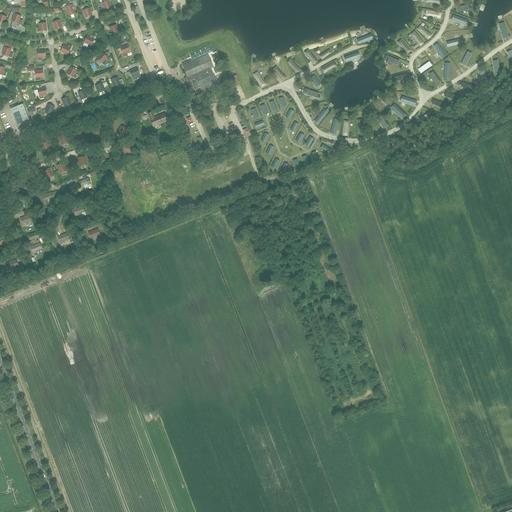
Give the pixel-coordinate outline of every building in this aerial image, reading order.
[(111,8),(108,0),(99,4),(101,8),(104,6),(105,10),(111,8)] [(68,16),(75,13),(72,5),(65,7),(68,16)] [(86,18),(92,16),(91,12),(93,11),(92,7),(83,10),(86,18)] [(21,24),(22,21),(19,20),(21,16),(15,14),(12,21),(21,24)] [(466,20),(453,15),(451,20),(465,24),(466,20)] [(56,30),(62,27),(59,20),(53,22),(56,30)] [(37,32),(47,31),(46,23),(39,24),(40,28),(37,28),(37,32)] [(504,24),(499,25),(503,39),(508,37),(504,24)] [(117,28),(116,25),(109,27),(112,35),(121,31),(120,27),(117,28)] [(429,37),(429,38),(431,35),(429,33),(428,34),(423,29),(423,28),(420,26),(417,29),(428,38),(429,37)] [(420,46),(422,45),(421,44),(423,43),(414,32),(411,34),(413,37),(418,43),(418,44),(420,46)] [(91,45),(95,37),(91,36),(90,38),(87,36),(84,42),(91,45)] [(407,54),(409,52),(409,51),(410,50),(401,39),(397,43),(400,45),(406,51),(405,51),(407,54)] [(67,55),(72,46),(68,44),(67,47),(63,45),(60,51),(67,55)] [(438,44),(434,47),(442,59),(446,56),(438,44)] [(124,57),(127,56),(126,53),(130,51),(128,45),(120,48),(124,57)] [(12,57),(13,53),(10,53),(11,49),(4,47),(2,55),(12,57)] [(38,61),(42,60),(42,57),(46,57),(45,50),(37,51),(38,61)] [(308,50),(304,53),(313,63),(314,62),(315,63),(317,61),(315,59),(310,53),(308,50)] [(320,56),(322,59),(331,53),(329,50),(320,56)] [(104,65),(107,62),(105,60),(107,57),(103,53),(97,59),(104,65)] [(466,54),(461,64),(465,66),(470,56),(466,54)] [(213,67),(212,64),(208,55),(192,62),(191,59),(182,63),(186,72),(188,77),(186,78),(185,78),(192,94),(191,95),(192,98),(195,96),(198,94),(210,89),(219,85),(217,81),(214,75),(211,68),(213,67)] [(357,55),(345,59),(346,64),(359,60),(357,55)] [(397,65),(399,61),(386,55),(386,56),(385,59),(392,62),(391,63),(392,63),(397,65)] [(287,63),(296,73),(298,72),(300,70),(298,68),(292,62),(293,62),(290,59),(288,61),(289,61),(287,63)] [(335,64),(334,62),(322,69),(323,70),(322,70),(324,73),(328,71),(328,70),(333,67),(333,68),(337,66),(335,64)] [(431,66),(429,62),(422,66),(423,67),(419,69),(421,73),(431,66)] [(75,79),(77,75),(75,74),(77,70),(71,67),(67,74),(75,79)] [(272,70),(282,80),(283,79),(284,79),(286,78),(284,75),(283,76),(278,70),(278,69),(276,67),(272,70)] [(133,80),(137,79),(136,76),(139,74),(137,68),(129,71),(133,80)] [(36,81),(40,80),(40,77),(43,77),(43,70),(35,71),(36,81)] [(259,75),(257,72),(253,75),(261,86),(263,86),(265,85),(264,82),(263,82),(259,76),(259,75)] [(436,84),(440,82),(433,72),(432,72),(433,72),(430,74),(432,78),(432,79),(436,84)] [(319,82),(314,75),(310,78),(315,85),(319,82)] [(119,81),(117,77),(111,80),(114,87),(123,84),(122,80),(119,81)] [(98,93),(105,91),(102,83),(95,86),(98,93)] [(475,87),(465,83),(463,88),(472,91),(474,91),(474,90),(475,87)] [(40,99),(44,98),(43,95),(47,94),(45,88),(38,90),(40,99)] [(318,93),(305,89),(303,93),(309,95),(309,94),(316,97),(318,93)] [(81,100),(87,98),(84,90),(78,93),(81,100)] [(459,97),(448,93),(447,97),(455,100),(457,101),(458,99),(459,97)] [(65,107),(71,104),(68,97),(62,99),(65,107)] [(403,97),(401,101),(415,106),(416,101),(403,97)] [(446,105),(436,101),(434,105),(442,108),(444,109),(446,106),(446,105)] [(18,128),(30,123),(23,104),(11,109),(18,128)] [(54,115),(55,112),(53,110),(54,107),(48,104),(45,111),(54,115)] [(394,105),(391,109),(402,118),(405,115),(394,105)] [(30,116),(33,115),(32,113),(36,111),(34,107),(27,110),(30,116)] [(323,110),(315,121),(318,124),(327,113),(323,110)] [(154,118),(152,111),(148,113),(150,119),(153,126),(167,121),(165,113),(154,118)] [(421,123),(431,116),(430,114),(429,113),(423,116),(423,117),(420,119),(422,122),(421,123)] [(381,117),(378,119),(383,128),(387,126),(381,117)] [(114,129),(116,121),(110,119),(108,128),(114,129)] [(334,120),(330,133),(335,134),(338,121),(334,120)] [(94,135),(100,133),(97,125),(91,127),(94,135)] [(123,137),(127,129),(121,126),(117,134),(123,137)] [(80,141),(86,139),(82,131),(76,133),(80,141)] [(62,145),(68,143),(65,135),(59,137),(62,145)] [(45,152),(51,149),(48,141),(42,144),(45,152)] [(130,153),(132,147),(124,144),(122,151),(130,153)] [(26,160),(32,157),(28,149),(22,152),(26,160)] [(100,163),(105,159),(99,152),(94,157),(100,163)] [(80,166),(87,165),(84,156),(78,158),(80,166)] [(61,173),(67,170),(63,163),(57,165),(61,173)] [(225,163),(225,174),(250,174),(250,163),(225,163)] [(48,179),(54,175),(49,168),(44,171),(48,179)] [(12,180),(17,175),(12,169),(7,173),(12,180)] [(152,172),(152,183),(178,183),(178,172),(152,172)] [(143,175),(117,175),(117,185),(142,185),(143,175)] [(81,189),(84,188),(84,186),(90,184),(88,178),(79,182),(81,189)] [(28,190),(31,182),(25,179),(22,187),(28,190)] [(188,180),(188,190),(213,190),(213,180),(188,180)] [(45,203),(48,202),(47,201),(54,198),(52,193),(42,196),(45,203)] [(152,198),(152,208),(178,207),(177,197),(152,198)] [(75,217),(78,216),(78,214),(84,212),(82,206),(73,210),(75,217)] [(29,225),(29,223),(32,222),(30,215),(20,219),(23,226),(25,225),(27,226),(29,225)] [(91,240),(94,239),(93,237),(100,235),(98,229),(88,233),(91,240)] [(60,244),(63,243),(63,241),(69,239),(67,233),(58,237),(60,244)] [(0,246),(3,245),(3,244),(9,241),(7,236),(0,238),(0,246)] [(33,254),(36,253),(35,252),(42,249),(40,244),(30,247),(33,254)] [(9,270),(12,269),(12,268),(18,266),(16,260),(7,264),(9,270)]
